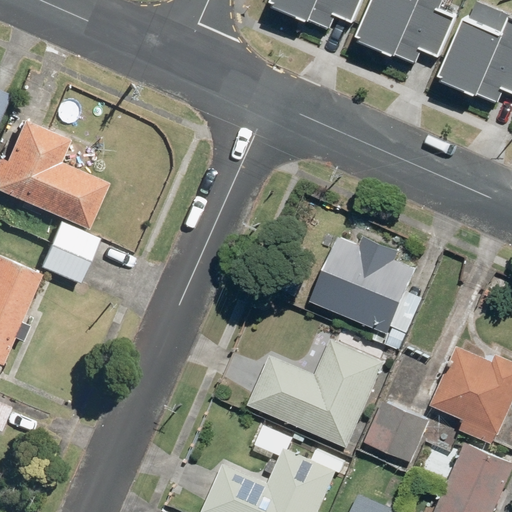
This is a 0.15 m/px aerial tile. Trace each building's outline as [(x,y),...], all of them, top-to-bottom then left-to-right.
[(267,0),(266,2),(323,28),(330,14),(349,23),(359,0),(267,0)] [(367,0),(351,36),(408,62),(415,48),(434,57),(450,22),(429,12),(434,0),(367,0)] [(466,20),(440,76),(497,103),(503,88),(511,92),(511,14),(509,14),(500,35),(466,20)] [(0,85),(0,123),(14,91),(0,85)] [(0,176),(0,177),(0,183),(91,225),(113,178),(65,156),(75,134),(29,113),(11,153),(4,150),(0,158),(0,176)] [(64,216),(44,261),(84,278),(104,233),(64,216)] [(347,229),(319,293),(395,328),(425,263),(403,253),(406,245),(391,234),(372,229),(368,237),(347,229)] [(0,357),(5,360),(45,268),(25,255),(0,248),(0,357)] [(278,349),(255,398),(353,444),(390,358),(336,334),(321,369),(278,349)] [(464,340),(438,399),(470,413),(466,424),(498,439),(503,428),(505,429),(511,413),(511,352),(503,348),(499,355),(464,340)] [(388,394),(369,438),(418,459),(437,415),(413,405),(388,394)] [(417,511),(366,488),(355,511),(496,511),(511,477),(511,455),(497,447),(495,448),(471,437),(438,511),(417,511)] [(230,459),(208,507),(217,511),(321,511),(342,467),(289,444),(274,478),(230,459)]
